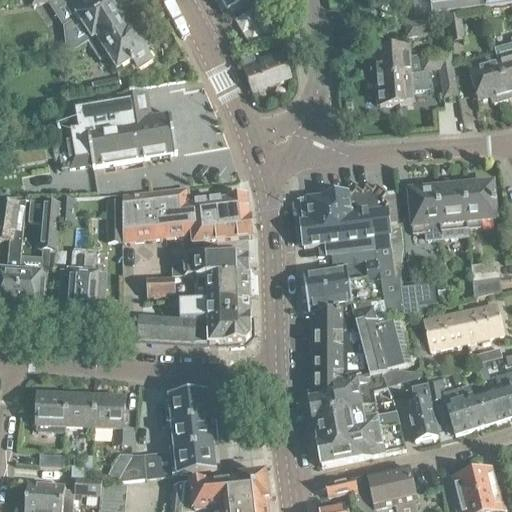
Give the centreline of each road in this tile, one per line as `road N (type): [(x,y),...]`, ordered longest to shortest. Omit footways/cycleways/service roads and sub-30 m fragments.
road 1 (residential): [(277,379),(9,362)]
road 2 (residential): [(289,488),(511,435)]
road 3 (tertiary): [(277,379),(270,212),(253,155)]
road 4 (residential): [(297,136),(348,157),(507,142)]
road 5 (tertiary): [(253,155),(183,0)]
road 6 (residential): [(297,136),(316,89),(313,0)]
